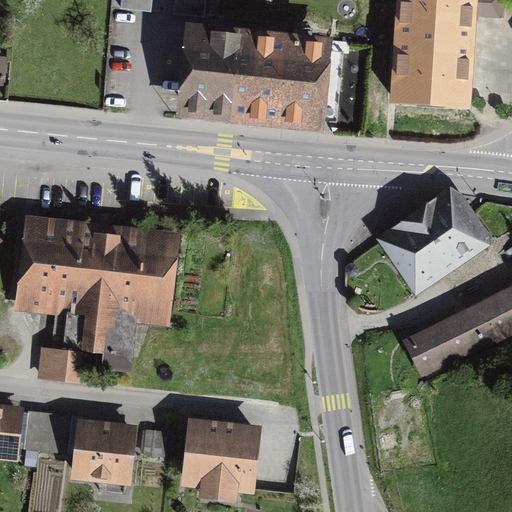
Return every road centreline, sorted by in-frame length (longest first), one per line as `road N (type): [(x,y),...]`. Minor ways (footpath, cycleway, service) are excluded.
road 1 (primary): [(0,129),(327,163)]
road 2 (tertiary): [(346,480),(321,291),(327,163)]
road 3 (residential): [(272,416),(0,387)]
road 4 (primary): [(327,163),(511,177)]
